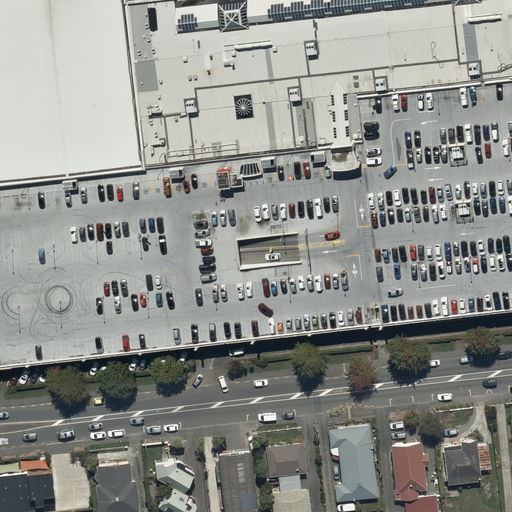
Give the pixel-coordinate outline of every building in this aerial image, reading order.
[(511,0),(0,0),(0,361),(5,361),(228,335),(511,303),(511,0)] [(369,424),(328,428),(330,445),(337,444),(339,463),(373,460),(369,424)] [(476,432),(460,435),(461,441),(444,443),(449,481),(481,477),(480,465),(491,464),(488,438),(477,440),(476,432)] [(421,438),(390,442),(396,486),(394,487),(395,496),(403,495),(419,494),(418,486),(426,484),(423,462),(429,461),(428,449),(423,450),(421,438)] [(258,511),(251,442),(217,446),(224,511),(258,511)] [(303,442),(265,446),(269,475),(306,471),(303,442)] [(129,457),(96,461),(98,478),(94,479),(97,511),(115,511),(115,509),(138,507),(135,476),(131,476),(129,457)] [(192,467),(178,458),(153,460),(154,475),(171,483),(182,489),(192,471),(192,467)] [(373,460),(339,463),(341,482),(334,483),(336,500),(377,495),(373,460)] [(51,469),(0,474),(0,511),(30,511),(36,511),(35,509),(44,508),(43,499),(54,498),(51,469)] [(494,480),(481,481),(483,498),(496,497),(494,480)] [(182,489),(171,483),(165,493),(161,493),(155,504),(169,511),(189,511),(195,502),(194,496),(182,489)] [(310,511),(307,486),(270,491),(272,511),(310,511)] [(419,494),(403,495),(405,511),(440,511),(440,509),(438,509),(436,491),(419,494)]
